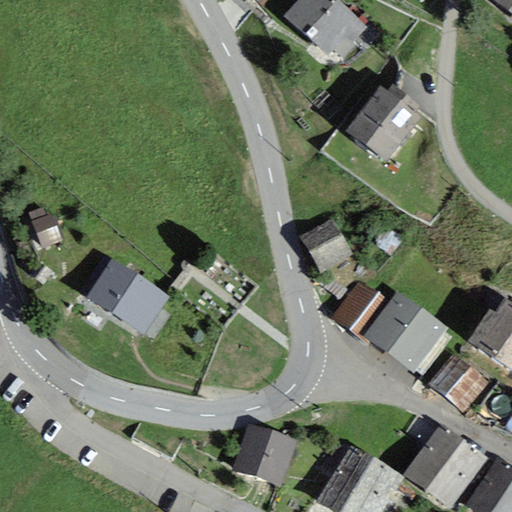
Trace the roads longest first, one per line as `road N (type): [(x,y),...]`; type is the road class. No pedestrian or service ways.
road 1 (tertiary): [(42,358),(106,395),(205,414),(277,400),(298,385),(308,361)]
road 2 (residential): [(243,511),(68,416),(44,384),(42,358)]
road 3 (tertiary): [(308,361),(254,118)]
road 4 (unclassified): [(448,0),(443,112),(455,161),(511,223)]
road 5 (residential): [(308,361),(511,455)]
road 6 (tertiary): [(198,0),(254,118)]
